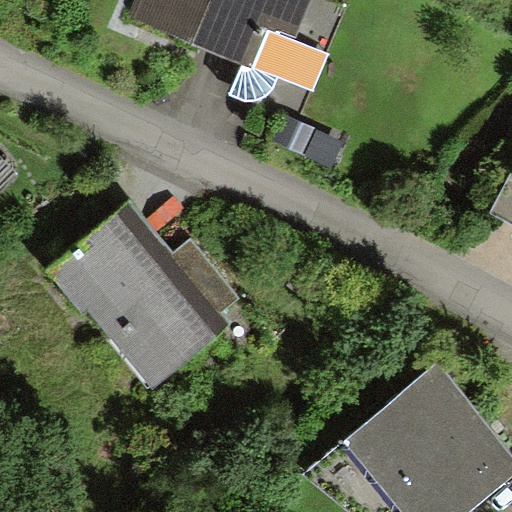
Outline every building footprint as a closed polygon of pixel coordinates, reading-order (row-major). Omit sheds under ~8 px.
[(295,0),(148,0),(142,14),(243,58),(258,25),(280,35),(295,0)] [(301,127),(282,119),(270,149),(290,157),(301,127)] [(511,167),(490,209),(511,221),(511,167)] [(120,205),(49,265),(146,377),(235,300),(182,239),(163,255),(120,205)] [(457,511),(511,465),(511,458),(429,362),(337,442),(397,511),(457,511)]
